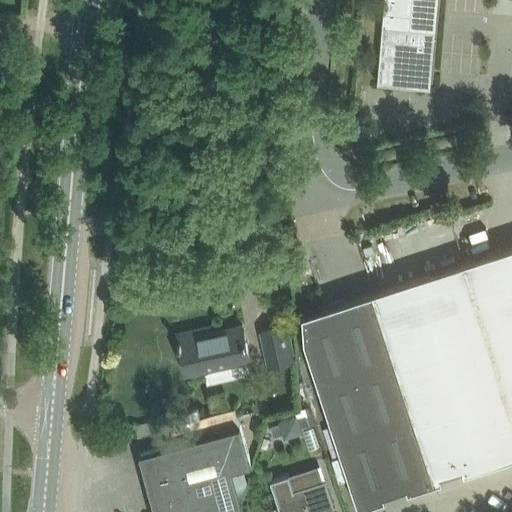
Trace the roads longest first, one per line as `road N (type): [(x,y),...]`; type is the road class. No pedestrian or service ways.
road 1 (unclassified): [(511,170),(333,220),(314,203),(305,163),(318,0)]
road 2 (secondary): [(53,407),(87,0)]
